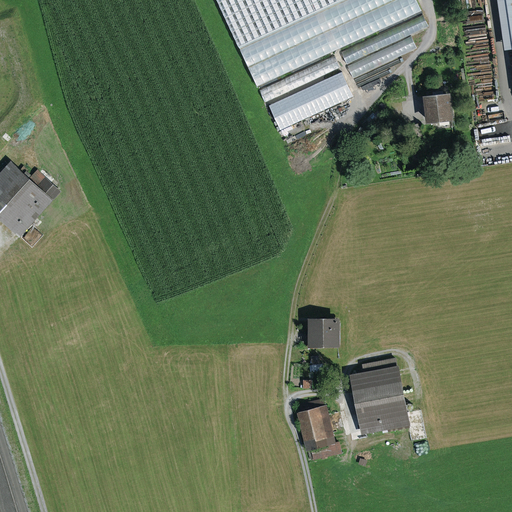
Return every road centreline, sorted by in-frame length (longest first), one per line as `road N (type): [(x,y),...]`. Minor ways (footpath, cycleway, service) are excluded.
road 1 (track): [(345,138),(295,299),(288,406)]
road 2 (track): [(0,368),(43,511)]
